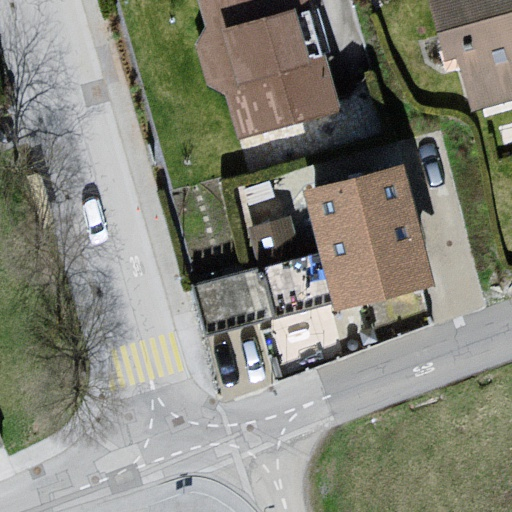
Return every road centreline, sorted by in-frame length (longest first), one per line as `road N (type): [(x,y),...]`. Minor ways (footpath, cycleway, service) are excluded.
road 1 (residential): [(49,0),(176,444)]
road 2 (residential): [(511,324),(262,415)]
road 3 (residential): [(176,444),(0,510)]
